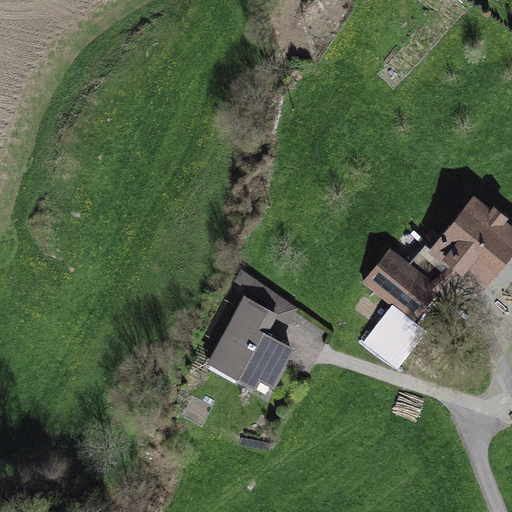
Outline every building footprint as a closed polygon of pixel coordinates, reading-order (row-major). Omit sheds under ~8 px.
[(442,239),(437,245),(464,268),(484,284),(511,250),(511,233),(501,225),(506,219),(494,209),(489,214),(474,202),(442,239)] [(388,252),(368,276),(417,316),(436,293),(464,268),(437,245),(442,239),(435,234),(406,268),(388,252)] [(270,304),(266,310),(275,315),(274,317),(288,324),(295,308),(245,272),(235,282),(270,304)] [(358,311),(376,322),(384,309),(367,298),(358,311)] [(246,299),(216,354),(235,364),(230,373),(253,386),(258,377),(272,384),(291,349),(265,335),(274,317),(275,315),(266,310),(246,299)]
